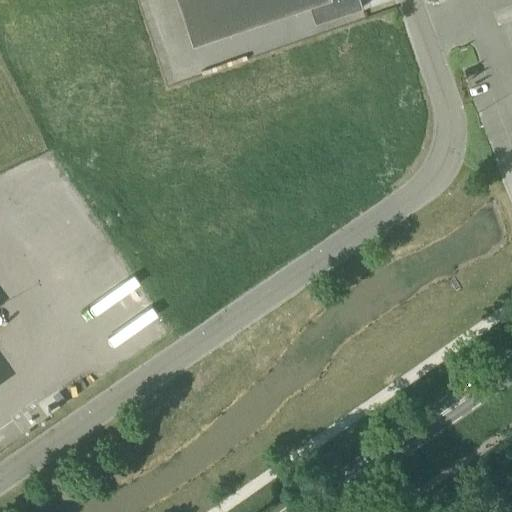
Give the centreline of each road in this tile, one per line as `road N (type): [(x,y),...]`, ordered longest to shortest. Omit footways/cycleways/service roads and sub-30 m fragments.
road 1 (unclassified): [(403,0),(447,116),(439,173),(0,485)]
road 2 (primary): [(297,511),(511,363)]
road 3 (unknown): [(0,233),(31,261),(57,325),(43,366),(0,405)]
